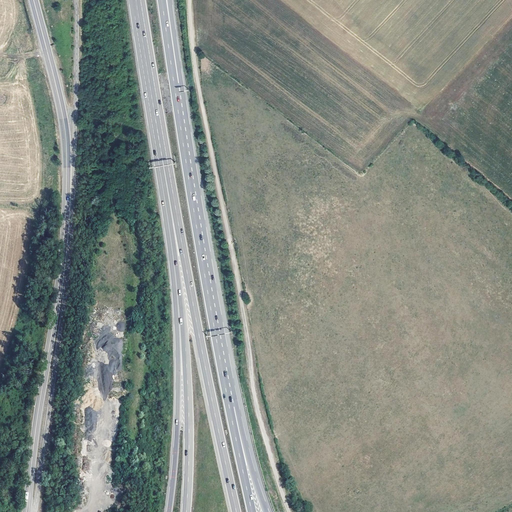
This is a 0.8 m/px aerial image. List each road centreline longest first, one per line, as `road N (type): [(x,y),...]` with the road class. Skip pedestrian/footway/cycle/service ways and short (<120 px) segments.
road 1 (track): [(189,0),(255,396),(289,511)]
road 2 (secondary): [(33,0),(64,123),(66,178),(26,511)]
road 3 (motorway): [(158,127),(236,511)]
road 4 (motorway): [(223,379),(181,135)]
road 5 (motorway): [(178,315),(186,363),(186,511)]
road 6 (motorway): [(178,315),(168,511)]
road 7 (motorway): [(158,127),(178,315)]
road 8 (track): [(117,334),(98,478),(79,511)]
road 9 (motorway): [(268,511),(223,379)]
road 10 (motorway): [(181,135),(162,0)]
road 11 (motorway): [(181,135),(172,0)]
road 12 (motorway): [(252,511),(223,379)]
road 13 (motorway): [(136,0),(158,127)]
